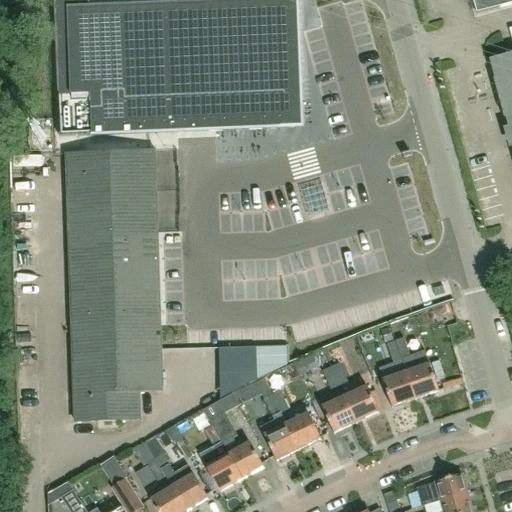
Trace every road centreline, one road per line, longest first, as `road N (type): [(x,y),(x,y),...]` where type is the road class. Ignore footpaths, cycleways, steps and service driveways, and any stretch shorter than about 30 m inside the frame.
road 1 (unclassified): [(511,425),(391,0)]
road 2 (residential): [(511,433),(475,444),(451,441),(292,511)]
